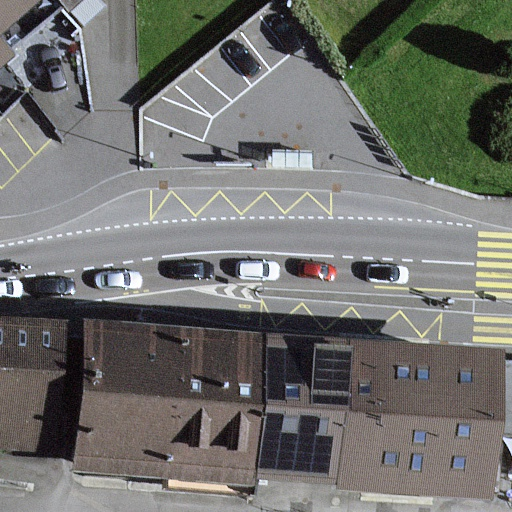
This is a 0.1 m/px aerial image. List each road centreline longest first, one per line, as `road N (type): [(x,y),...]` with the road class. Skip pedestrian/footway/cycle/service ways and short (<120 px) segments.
road 1 (primary): [(0,278),(226,252),(511,266)]
road 2 (residential): [(0,503),(126,511)]
